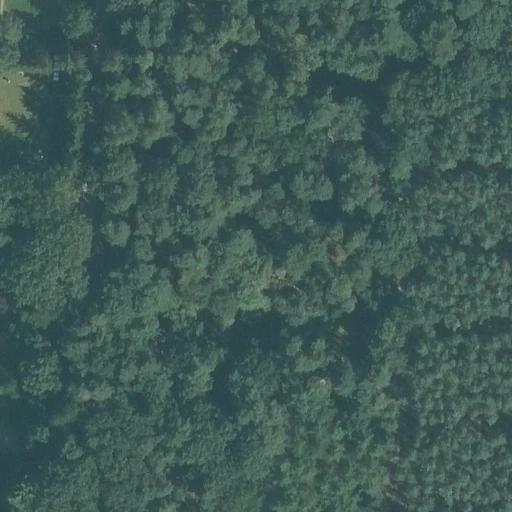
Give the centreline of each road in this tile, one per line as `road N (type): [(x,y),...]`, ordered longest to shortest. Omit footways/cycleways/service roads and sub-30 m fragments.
road 1 (track): [(97,0),(78,220),(122,307),(196,396),(252,438),(261,511)]
road 2 (track): [(350,75),(361,100),(349,223),(279,298),(252,438)]
road 3 (track): [(511,69),(376,62),(400,43),(399,0)]
road 4 (track): [(376,62),(350,75),(225,0)]
